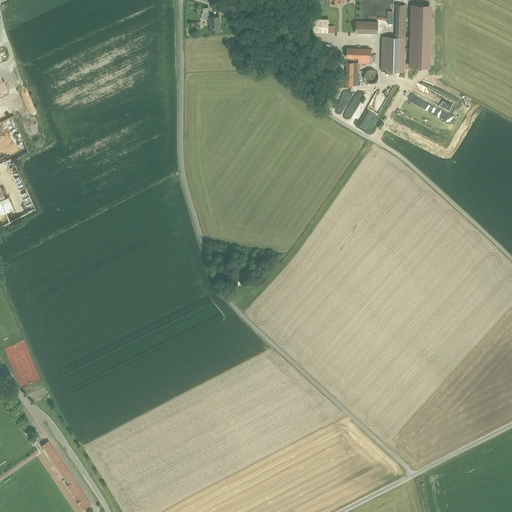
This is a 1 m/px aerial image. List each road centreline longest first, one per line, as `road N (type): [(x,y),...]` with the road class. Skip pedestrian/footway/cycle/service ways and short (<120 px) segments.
road 1 (unclassified): [(181,0),(181,158),(217,283),(413,475)]
road 2 (unclassified): [(511,260),(397,154),(325,111),(257,52),(227,13),(200,0)]
